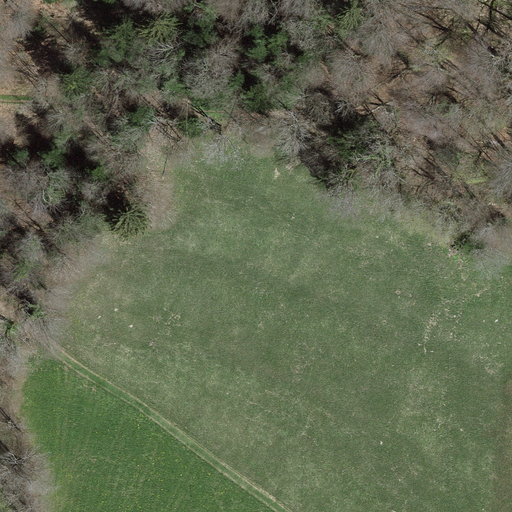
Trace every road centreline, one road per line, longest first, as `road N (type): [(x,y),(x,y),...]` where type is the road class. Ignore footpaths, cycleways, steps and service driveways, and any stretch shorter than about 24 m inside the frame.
road 1 (track): [(0,94),(511,137)]
road 2 (track): [(270,511),(140,403),(0,304)]
